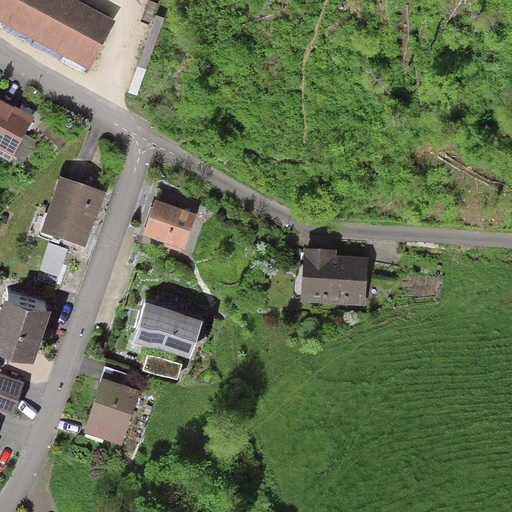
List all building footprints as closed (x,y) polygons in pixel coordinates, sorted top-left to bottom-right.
[(113,17),(79,0),(0,0),(0,21),(87,67),(113,17)] [(39,117),(0,96),(0,157),(13,164),(39,117)] [(107,190),(63,176),(45,234),(89,248),(107,190)] [(192,215),(152,200),(140,234),(180,248),(192,215)] [(336,249),(301,248),(299,305),(364,307),(366,257),(336,256),(336,249)] [(54,298),(7,282),(0,309),(0,363),(7,360),(0,347),(0,346),(6,341),(39,352),(54,298)] [(202,307),(142,289),(130,329),(190,347),(202,307)] [(25,376),(0,368),(0,404),(15,409),(25,376)] [(135,394),(103,383),(88,430),(120,440),(135,394)]
